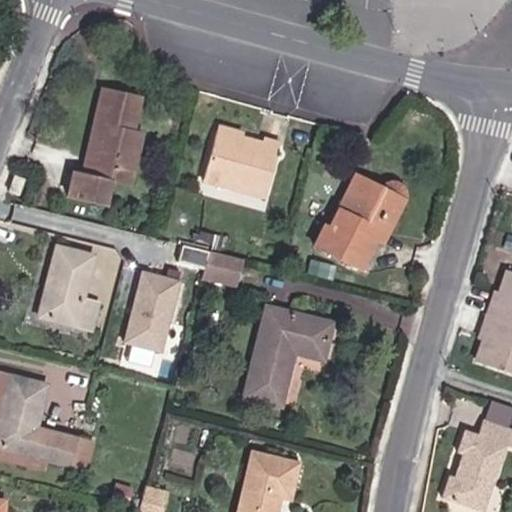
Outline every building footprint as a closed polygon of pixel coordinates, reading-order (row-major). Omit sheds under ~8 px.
[(123,146),(131,112),(95,103),(87,133),(93,135),(86,161),(80,159),(73,188),(61,186),(54,211),(91,219),(97,194),(101,180),(124,185),(134,149),(123,146)] [(80,159),(86,161),(93,135),(87,133),(80,159)] [(238,154),(240,149),(216,143),(214,147),(238,154)] [(258,160),(255,171),(235,165),(238,154),(214,147),(200,196),(260,213),(275,160),(259,155),(258,160)] [(238,154),(235,165),(255,171),(258,160),(238,154)] [(97,194),(120,200),(124,185),(101,180),(97,194)] [(1,199),(11,203),(18,186),(8,182),(1,199)] [(371,212),(375,204),(358,195),(353,192),(348,201),(371,212)] [(378,199),(377,200),(375,204),(371,212),(348,201),(324,245),(318,243),(306,264),(349,286),(365,256),(374,260),(397,218),(398,212),(397,206),(393,201),(389,198),(378,199)] [(511,257),(494,252),(468,347),(511,359),(511,257)] [(88,310),(73,305),(84,263),(47,253),(30,324),(81,337),(88,310)] [(192,289),(221,298),(228,273),(199,265),(192,289)] [(119,341),(161,352),(182,278),(140,266),(119,341)] [(231,411),(266,420),(280,368),(310,376),(319,338),(255,321),(231,411)] [(68,442),(26,431),(37,389),(1,379),(0,383),(0,452),(61,468),(68,442)] [(490,495),(510,427),(511,427),(511,410),(487,404),(483,417),(466,413),(461,435),(468,437),(459,473),(452,472),(449,482),(490,495)] [(264,511),(267,503),(277,505),(285,474),(241,462),(227,511),(264,511)] [(126,511),(147,511),(151,499),(131,494),(126,511)]
